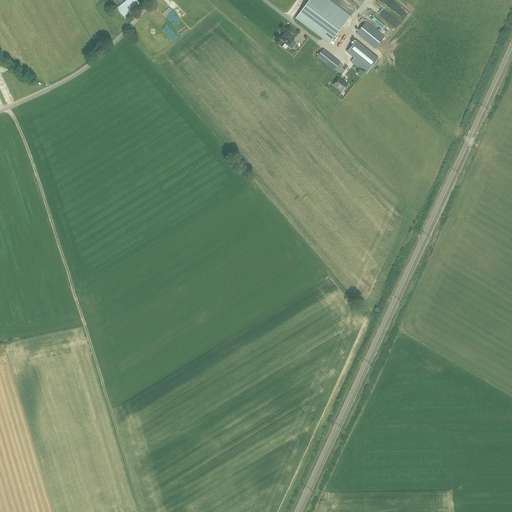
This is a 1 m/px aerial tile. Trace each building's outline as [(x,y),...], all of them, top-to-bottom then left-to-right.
[(139,0),(126,0),(118,7),(128,18),(135,12),(131,8),(139,0)] [(188,0),(177,0),(189,11),(194,6),(188,0)] [(328,0),(309,0),(296,19),(329,44),(350,16),(328,0)] [(174,10),(184,20),(188,16),(178,5),(174,10)] [(394,27),(400,22),(397,18),(391,22),(394,27)] [(366,22),(357,33),(375,49),(385,37),(366,22)] [(286,32),(281,39),(290,46),(295,39),(286,32)] [(356,40),(347,52),(354,58),(351,62),(364,73),(365,74),(378,59),(356,40)] [(341,62),(323,49),(317,57),(335,70),(335,69),(338,71),(341,67),(339,65),(341,62)] [(339,78),(334,85),(342,92),(348,85),(339,78)]
